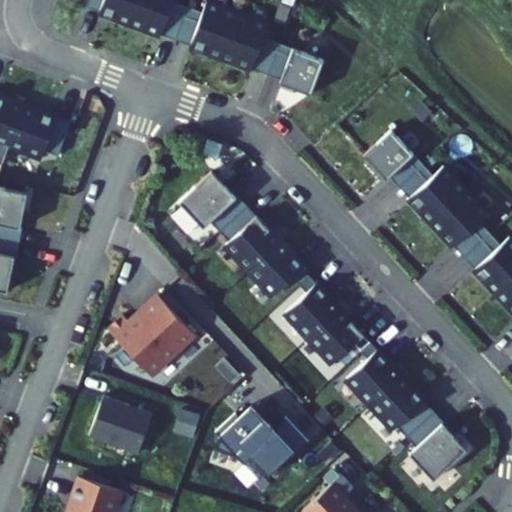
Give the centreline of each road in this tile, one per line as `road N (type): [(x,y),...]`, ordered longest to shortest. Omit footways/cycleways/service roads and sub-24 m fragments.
road 1 (residential): [(511,404),(259,133),(152,90)]
road 2 (residential): [(152,90),(66,323)]
road 3 (residential): [(66,323),(0,503)]
road 4 (residential): [(152,90),(38,46),(25,31),(21,0)]
